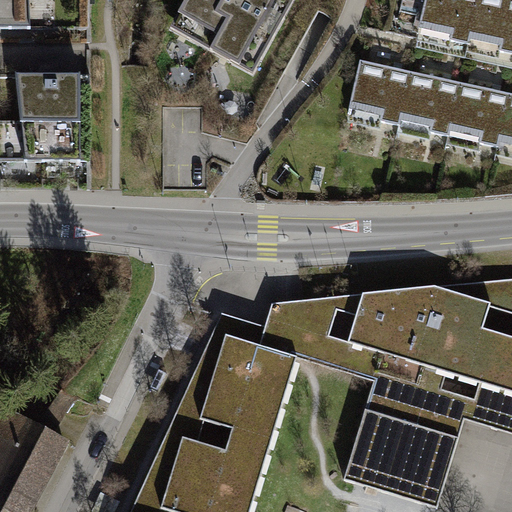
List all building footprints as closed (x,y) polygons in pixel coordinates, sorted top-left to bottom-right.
[(0,0),(0,43),(29,43),(26,0),(0,0)] [(185,0),(163,43),(248,92),(299,0),(185,0)] [(430,0),(421,41),(468,52),(478,5),(457,0),(430,0)] [(468,52),(511,61),(511,12),(478,5),(468,52)] [(361,125),(410,136),(419,85),(372,75),(361,125)] [(71,82),(3,81),(0,80),(0,179),(15,180),(70,180),(80,180),(82,82),(71,82)] [(410,136),(457,146),(466,95),(419,85),(410,136)] [(506,156),(511,123),(511,105),(466,95),(457,146),(506,156)] [(511,280),(270,302),(265,319),(263,326),(222,313),(127,511),(247,511),(296,357),(305,359),(374,380),(341,480),(437,508),(463,418),(472,421),(511,432),(511,280)] [(0,511),(33,511),(71,439),(6,407),(0,419),(0,511)]
